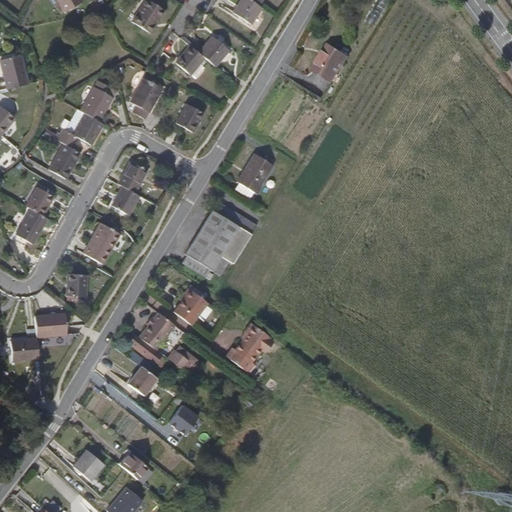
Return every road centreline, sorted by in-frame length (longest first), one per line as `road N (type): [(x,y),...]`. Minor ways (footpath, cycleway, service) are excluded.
road 1 (residential): [(0,493),(53,426),(204,175)]
road 2 (residential): [(0,279),(17,287),(36,279),(111,145),(144,139),(204,175)]
road 3 (residential): [(204,175),(310,0)]
